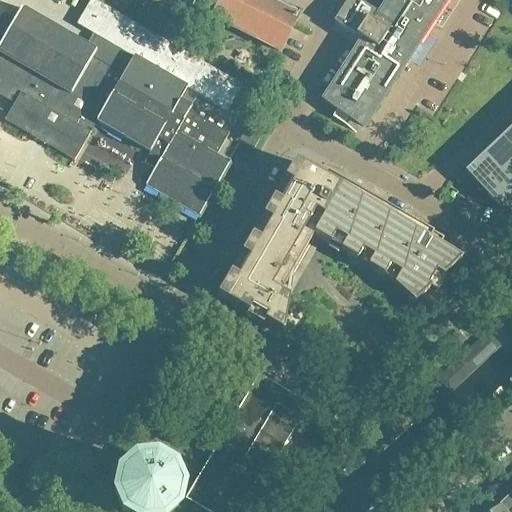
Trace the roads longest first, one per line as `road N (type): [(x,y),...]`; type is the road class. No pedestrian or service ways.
road 1 (residential): [(176,314),(321,390),(352,396),(405,365),(511,264)]
road 2 (residential): [(176,314),(286,124),(362,168)]
road 3 (residential): [(176,314),(0,210)]
road 4 (residential): [(511,110),(419,200)]
road 5 (residential): [(421,511),(511,429)]
